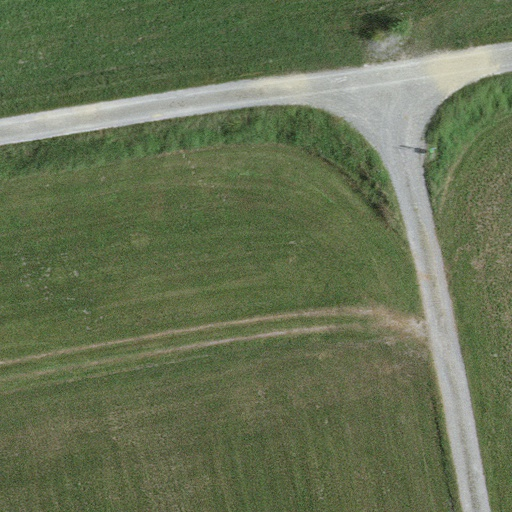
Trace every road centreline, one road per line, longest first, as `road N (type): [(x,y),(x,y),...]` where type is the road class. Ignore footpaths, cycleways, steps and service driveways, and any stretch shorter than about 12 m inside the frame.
road 1 (track): [(511,58),(0,135)]
road 2 (track): [(475,511),(387,74)]
